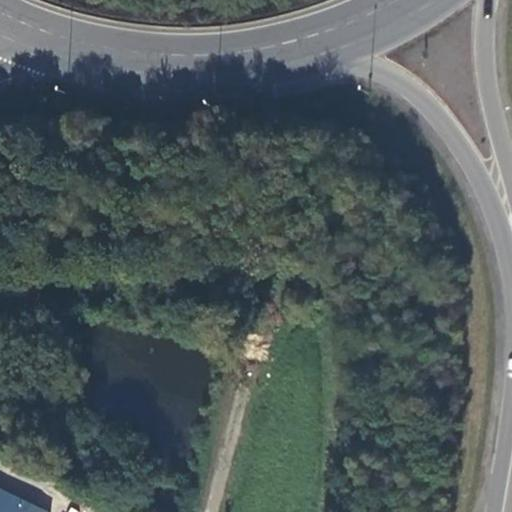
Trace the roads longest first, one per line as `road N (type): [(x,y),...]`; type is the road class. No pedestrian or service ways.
road 1 (track): [(213,511),(268,314),(265,288),(239,278),(90,283),(0,306)]
road 2 (primary): [(37,47),(178,74),(319,55)]
road 3 (secondary): [(319,55),(413,88),(443,119),(511,238)]
road 4 (track): [(23,300),(268,314)]
road 5 (track): [(0,412),(213,510)]
road 6 (secondary): [(511,191),(484,75),(488,0)]
road 7 (primary): [(319,55),(435,0)]
